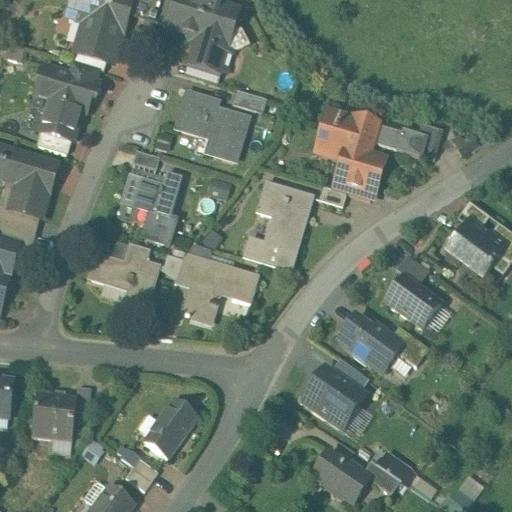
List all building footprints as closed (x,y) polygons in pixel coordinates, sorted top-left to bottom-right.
[(151,0),(149,6),(130,0),(75,0),(70,17),(87,22),(77,56),(107,65),(111,66),(126,17),(158,26),(165,0),(151,0)] [(237,14),(189,0),(165,0),(158,26),(195,38),(195,33),(204,36),(199,53),(196,52),(192,66),(219,74),(237,14)] [(107,65),(77,56),(74,68),(78,69),(99,75),(103,76),(107,65)] [(99,75),(78,69),(74,80),(74,81),(90,85),(89,86),(95,88),(95,87),(96,87),(99,75)] [(74,80),(44,71),(35,102),(36,103),(28,130),(30,130),(31,128),(42,131),(41,136),(42,137),(70,145),(72,145),(80,118),(86,120),(91,102),(85,100),(89,86),(90,85),(74,81),(74,80)] [(95,88),(89,86),(85,100),(91,102),(95,103),(99,88),(96,87),(95,87),(95,88)] [(267,103),(237,94),(233,108),(263,117),(267,103)] [(218,106),(187,97),(177,132),(203,140),(205,135),(213,137),(207,157),(235,165),(248,123),(230,117),(228,123),(214,118),(218,106)] [(377,133),(354,127),(355,123),(327,114),(314,155),(341,163),(335,183),(351,187),(372,193),(375,194),(382,173),(366,168),(377,133)] [(442,134),(421,127),(418,138),(428,141),(424,152),(436,156),(442,134)] [(418,138),(402,133),(395,155),(421,162),(424,152),(428,141),(418,138)] [(70,145),(42,137),(38,150),(66,159),(70,145)] [(57,169),(26,160),(25,165),(12,161),(13,156),(0,151),(0,183),(5,185),(6,179),(19,182),(14,201),(5,199),(1,212),(36,222),(40,223),(41,222),(37,221),(49,182),(52,183),(57,169)] [(160,162),(137,155),(133,167),(156,174),(160,162)] [(163,188),(130,178),(121,208),(154,218),(147,242),(169,248),(177,223),(171,221),(183,181),(166,176),(163,188)] [(351,187),(335,183),(332,193),(345,197),(348,198),(351,187)] [(313,201),(264,187),(256,218),(272,222),(265,247),(249,243),(243,263),(291,277),(313,201)] [(372,193),(351,187),(348,198),(368,204),(372,193)] [(332,193),(322,190),(318,205),(341,212),(345,197),(332,193)] [(469,222),(482,232),(483,230),(490,220),(469,206),(461,217),(469,222)] [(36,222),(1,212),(0,214),(0,225),(33,236),(36,222)] [(482,232),(469,222),(465,227),(487,243),(491,236),(483,230),(482,232)] [(33,236),(0,225),(0,234),(3,236),(2,241),(21,247),(30,249),(33,236)] [(498,226),(491,236),(502,244),(509,234),(498,226)] [(487,243),(465,227),(445,256),(493,291),(511,264),(511,236),(509,234),(502,244),(491,236),(487,243)] [(172,253),(182,262),(195,247),(184,239),(172,253)] [(1,244),(0,243),(0,304),(2,296),(5,297),(11,278),(8,277),(14,259),(17,260),(21,247),(2,241),(1,244)] [(137,247),(153,251),(150,263),(164,267),(169,249),(139,241),(137,247)] [(151,254),(129,248),(126,259),(147,266),(151,254)] [(147,266),(126,259),(124,266),(95,258),(88,283),(128,295),(123,311),(146,318),(160,270),(147,266)] [(260,280),(188,258),(183,264),(175,289),(176,289),(179,281),(193,285),(183,318),(209,325),(213,311),(216,311),(217,308),(214,308),(218,294),(233,298),(232,303),(251,309),(260,280)] [(440,307),(403,281),(386,306),(422,332),(440,307)] [(373,333),(355,320),(341,340),(355,350),(352,354),(353,355),(352,357),(365,366),(366,365),(382,376),(397,356),(402,349),(392,341),(385,336),(383,340),(373,333)] [(385,336),(376,329),(373,333),(383,340),(385,336)] [(428,352),(399,331),(392,341),(402,349),(397,356),(416,370),(417,368),(415,367),(426,353),(427,354),(428,352)] [(339,364),(331,376),(360,396),(369,384),(339,364)] [(331,376),(325,372),(303,405),(342,432),(344,430),(356,413),(365,399),(360,396),(331,376)] [(13,384),(0,382),(0,417),(8,419),(8,422),(10,422),(13,384)] [(92,392),(78,391),(76,401),(77,401),(76,415),(89,416),(92,392)] [(76,401),(37,397),(32,442),(72,446),(76,415),(77,401),(76,401)] [(174,403),(144,445),(168,462),(198,420),(174,403)] [(368,421),(356,413),(344,430),(356,438),(368,421)] [(84,457),(96,465),(103,454),(91,447),(84,457)] [(360,474),(346,464),(344,466),(329,456),(312,480),(353,508),(369,484),(369,483),(362,478),(359,476),(360,474)] [(158,476),(140,462),(133,472),(151,485),(158,476)] [(400,485),(371,465),(362,478),(369,483),(369,484),(391,499),(400,485)] [(151,485),(133,472),(126,481),(145,495),(151,485)] [(450,504),(463,511),(468,511),(484,487),(467,477),(450,504)] [(107,492),(99,487),(95,487),(86,501),(86,505),(94,510),(92,511),(132,511),(135,508),(109,489),(107,492)]
